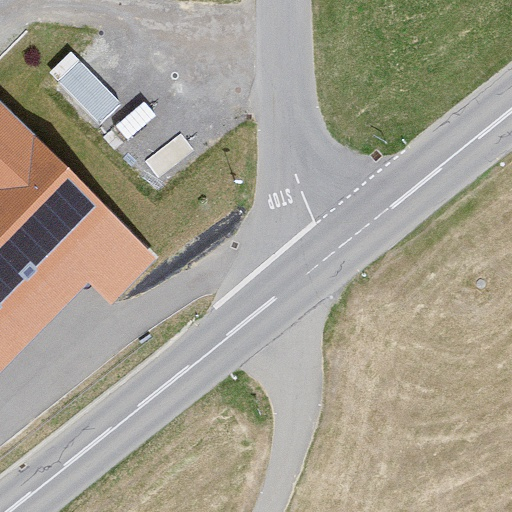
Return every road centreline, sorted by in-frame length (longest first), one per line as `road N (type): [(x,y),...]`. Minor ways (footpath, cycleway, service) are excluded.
road 1 (secondary): [(7,511),(319,260)]
road 2 (unclassified): [(284,0),(292,137),(319,260)]
road 3 (secondary): [(319,260),(511,108)]
road 4 (track): [(276,296),(297,372),(297,404),(266,511)]
